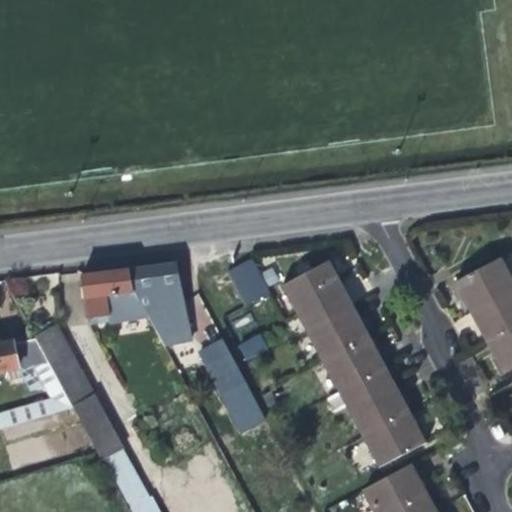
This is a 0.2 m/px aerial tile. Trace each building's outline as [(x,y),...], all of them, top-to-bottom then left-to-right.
[(465,300),(472,314),(511,291),(511,278),(501,258),(456,283),(465,300)] [(228,273),(235,285),(259,272),(251,260),(228,273)] [(283,287),(306,330),(352,306),(348,298),(335,274),(329,262),(313,271),(308,262),(293,270),(298,279),(283,287)] [(113,321),(168,312),(171,329),(186,326),(177,264),(136,269),(83,277),(89,317),(111,314),(113,321)] [(265,283),(259,272),(235,285),(240,295),(265,283)] [(271,293),(265,283),(240,295),(246,306),(271,293)] [(511,330),(511,291),(472,314),(481,331),(488,344),(511,330)] [(306,330),(322,362),(370,337),(362,324),(352,306),(306,330)] [(47,330),(34,335),(73,406),(95,395),(56,325),(47,330)] [(511,370),(511,330),(488,344),(497,361),(504,375),(511,370)] [(246,361),(267,348),(258,334),(237,346),(246,361)] [(60,414),(75,409),(73,406),(34,335),(0,343),(0,375),(5,375),(18,372),(23,380),(31,394),(46,389),(60,414)] [(322,362),(338,392),(385,366),(377,351),(370,337),(322,362)] [(268,423),(223,339),(201,352),(226,401),(229,400),(240,422),(242,421),(249,433),(268,423)] [(338,392),(346,407),(393,382),(389,374),(385,366),(338,392)] [(9,383),(23,380),(18,372),(5,375),(6,382),(9,383)] [(346,407),(363,438),(410,413),(402,398),(393,382),(346,407)] [(126,451),(95,395),(73,406),(75,409),(104,463),(126,451)] [(0,426),(1,431),(52,416),(47,402),(0,414),(0,426)] [(418,426),(410,413),(363,438),(377,465),(425,440),(418,426)] [(160,511),(126,451),(104,463),(130,511),(160,511)] [(365,491),(376,511),(436,511),(425,492),(412,466),(365,491)]
